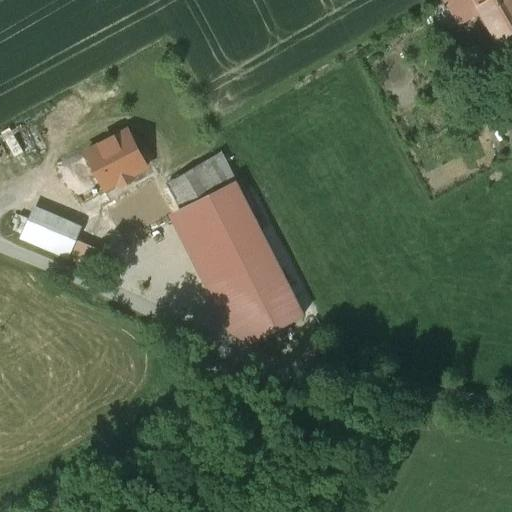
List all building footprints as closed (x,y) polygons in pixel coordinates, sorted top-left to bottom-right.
[(511,0),(445,0),(460,24),(480,12),(497,41),(511,31),(511,0)] [(511,31),(497,41),(507,60),(511,57),(511,31)] [(81,206),(134,176),(111,136),(58,167),(81,206)] [(163,195),(173,215),(176,220),(186,215),(253,343),(304,316),(220,155),(167,183),(171,191),(163,195)] [(156,184),(106,210),(123,242),(173,215),(163,195),(156,184)] [(81,228),(33,209),(21,237),(69,258),(81,228)]
